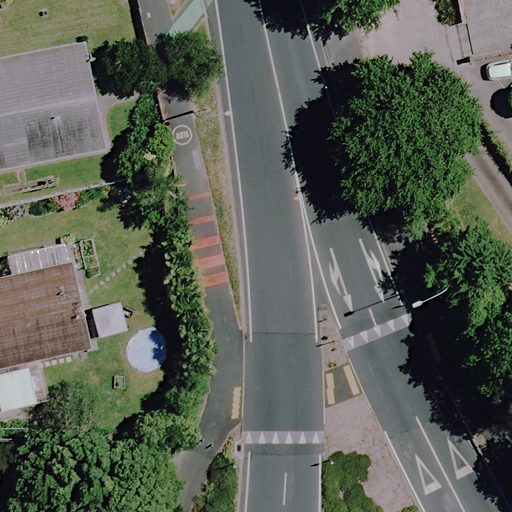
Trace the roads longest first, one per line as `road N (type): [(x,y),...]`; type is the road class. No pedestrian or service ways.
road 1 (secondary): [(297,132),(368,349),(460,511)]
road 2 (secondary): [(279,511),(297,132)]
road 3 (secondary): [(268,0),(297,132)]
